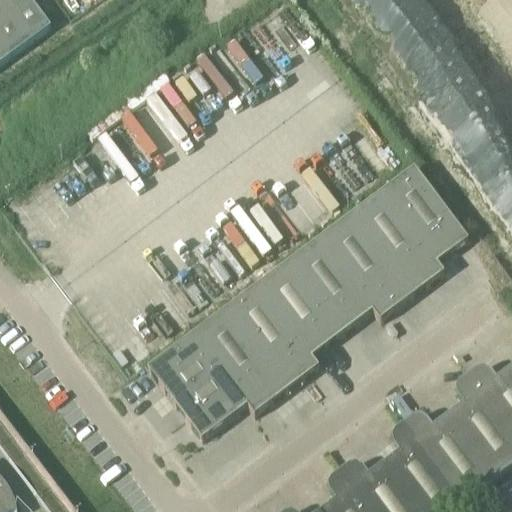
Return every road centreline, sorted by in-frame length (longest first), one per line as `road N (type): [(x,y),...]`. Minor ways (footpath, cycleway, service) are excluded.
road 1 (unclassified): [(218,511),(487,309)]
road 2 (unclassified): [(0,281),(172,511)]
